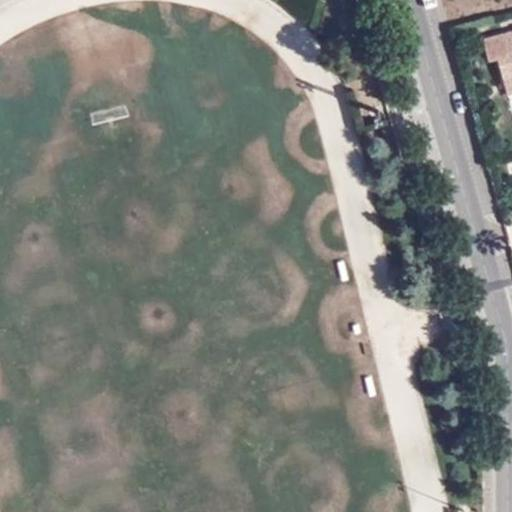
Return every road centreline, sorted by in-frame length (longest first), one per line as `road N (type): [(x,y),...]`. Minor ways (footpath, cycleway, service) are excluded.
road 1 (residential): [(502,345),(411,0)]
road 2 (residential): [(508,511),(502,345)]
